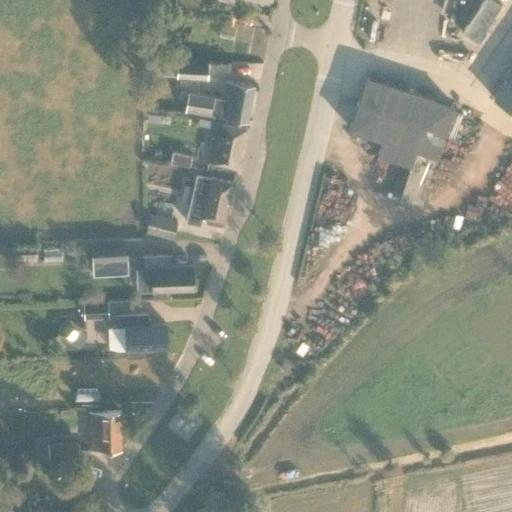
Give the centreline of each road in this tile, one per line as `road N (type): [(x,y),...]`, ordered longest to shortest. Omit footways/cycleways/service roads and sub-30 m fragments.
road 1 (residential): [(275,33),(237,211),(204,318),(171,388),(104,477),(104,492),(121,511)]
road 2 (tertiary): [(159,511),(249,384),(337,46)]
road 3 (unknown): [(363,223),(448,209),(505,122)]
road 4 (unknown): [(269,326),(307,297),(363,223)]
